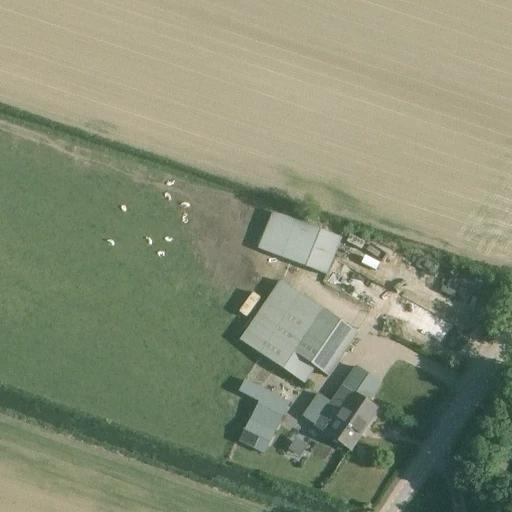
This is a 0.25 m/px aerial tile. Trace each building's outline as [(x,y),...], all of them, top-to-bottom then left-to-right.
[(273,213),(258,252),(324,277),(339,239),(273,213)] [(296,354),(327,378),(358,336),(326,313),(296,354)] [(377,412),(343,388),(332,405),(318,395),(302,418),(350,451),(377,412)] [(277,411),(281,402),(264,393),(259,403),(277,411)] [(257,451),(267,430),(250,422),(240,443),(257,451)]
